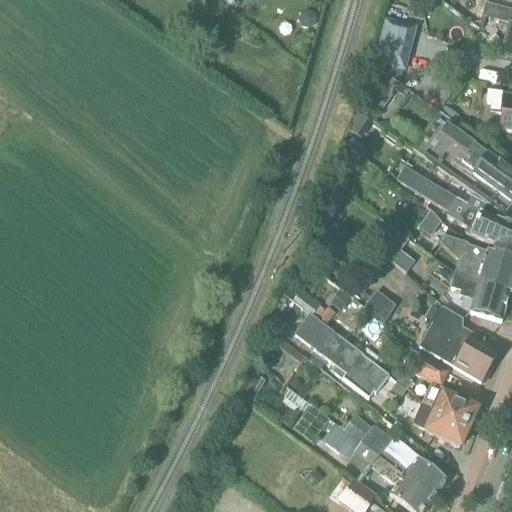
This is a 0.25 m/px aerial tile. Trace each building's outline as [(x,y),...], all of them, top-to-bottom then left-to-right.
[(511,12),(485,5),(486,1),(480,0),(459,0),(458,2),(455,14),(465,17),(464,21),(471,23),(470,27),(478,33),(481,19),(511,27),(511,25),(511,12)] [(315,22),(312,17),(307,16),(302,18),(300,23),(303,28),(308,30),(313,27),(315,22)] [(384,21),(372,67),(380,69),(402,75),(405,75),(417,30),(384,21)] [(511,95),(488,92),(486,104),(491,105),(489,114),(501,116),(499,133),(511,135),(511,95)] [(453,124),(455,126),(460,119),(445,109),(440,115),(453,124)] [(511,166),(455,126),(453,124),(452,125),(439,116),(412,153),(425,162),(424,162),(451,181),(503,218),(511,207),(511,166)] [(511,225),(503,219),(498,216),(495,222),(482,215),(486,207),(473,200),(468,209),(404,170),(396,183),(449,216),(447,219),(467,231),(465,236),(489,247),(494,249),(492,256),(511,262),(511,225)] [(391,229),(383,240),(390,245),(380,259),(405,277),(414,265),(408,260),(416,248),(391,229)] [(465,282),(510,295),(511,287),(511,262),(492,256),(487,255),(469,250),(467,246),(445,239),(441,248),(458,264),(455,275),(465,282)] [(505,312),(510,295),(465,282),(455,275),(450,292),(461,295),(460,299),(474,303),(470,316),(501,324),(505,312)] [(337,281),(332,287),(340,293),(350,301),(352,302),(357,295),(337,281)] [(309,316),(310,317),(318,322),(324,313),(319,309),(321,307),(302,292),(293,303),(309,316)] [(384,323),(394,307),(375,292),(363,307),(384,323)] [(330,306),(340,314),(345,307),(350,301),(340,293),(335,299),(330,306)] [(461,321),(442,309),(436,303),(425,321),(432,325),(419,348),(480,385),(499,352),(460,329),(461,321)] [(325,328),(334,316),(327,310),(324,313),(318,322),(325,328)] [(388,376),(333,334),(325,328),(318,322),(310,317),(295,337),(334,367),(330,372),(367,400),(373,393),(374,394),(388,376)] [(286,327),(275,319),(267,330),(278,338),(286,327)] [(476,411),(439,395),(442,388),(438,386),(444,373),(418,358),(406,352),(402,361),(414,368),(410,374),(431,384),(428,390),(421,405),(432,410),(432,412),(453,421),(451,425),(466,432),(476,411)] [(252,377),(239,400),(252,407),(265,383),(252,377)] [(396,386),(406,392),(411,385),(401,378),(396,386)] [(421,405),(417,414),(417,413),(411,426),(426,432),(426,434),(459,449),(466,432),(451,425),(453,421),(432,412),(432,410),(421,405)] [(396,458),(369,437),(373,432),(355,418),(344,433),(377,459),(378,458),(387,465),(387,466),(432,501),(445,483),(416,460),(415,461),(402,451),(396,458)] [(331,433),(323,444),(339,457),(347,462),(353,454),(359,459),(371,467),(377,459),(344,433),(329,422),(325,428),(331,433)] [(423,511),(432,501),(387,466),(380,475),(385,479),(384,480),(394,488),(388,496),(409,511),(423,511)] [(351,486),(338,504),(348,511),(364,511),(374,498),(353,483),(351,486)]
